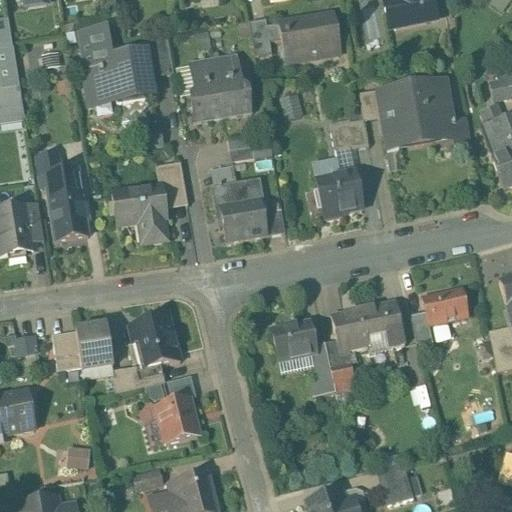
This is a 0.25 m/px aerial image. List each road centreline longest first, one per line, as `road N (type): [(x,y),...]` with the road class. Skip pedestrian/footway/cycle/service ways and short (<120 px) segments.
road 1 (residential): [(511,235),(206,282)]
road 2 (residential): [(261,511),(206,282)]
road 3 (residential): [(206,282),(0,309)]
